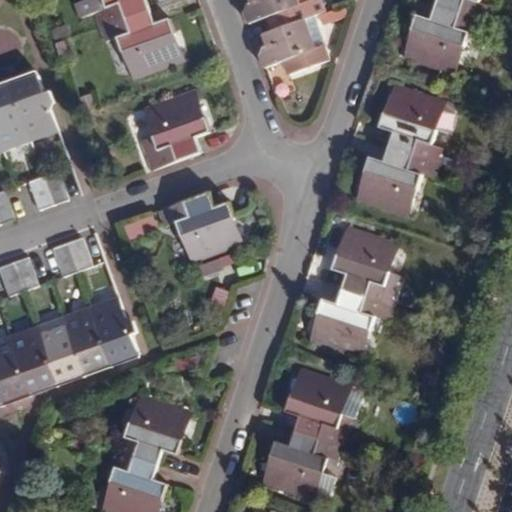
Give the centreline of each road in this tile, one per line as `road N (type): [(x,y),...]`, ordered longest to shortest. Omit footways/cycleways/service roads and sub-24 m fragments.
road 1 (residential): [(314,172),(205,511)]
road 2 (residential): [(0,244),(268,147)]
road 3 (secondary): [(511,327),(450,511)]
road 4 (residential): [(372,0),(314,172)]
road 5 (residential): [(216,0),(268,147)]
